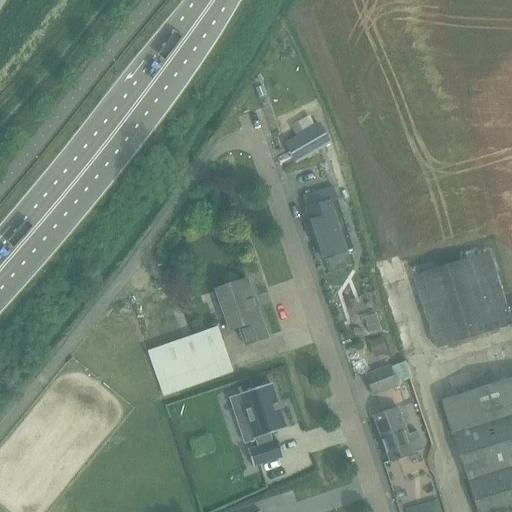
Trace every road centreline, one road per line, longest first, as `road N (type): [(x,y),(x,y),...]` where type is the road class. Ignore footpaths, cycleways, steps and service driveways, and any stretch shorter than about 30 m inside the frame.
road 1 (residential): [(380,511),(250,122)]
road 2 (secondary): [(75,178),(210,0)]
road 3 (secondary): [(0,288),(33,252),(75,178)]
